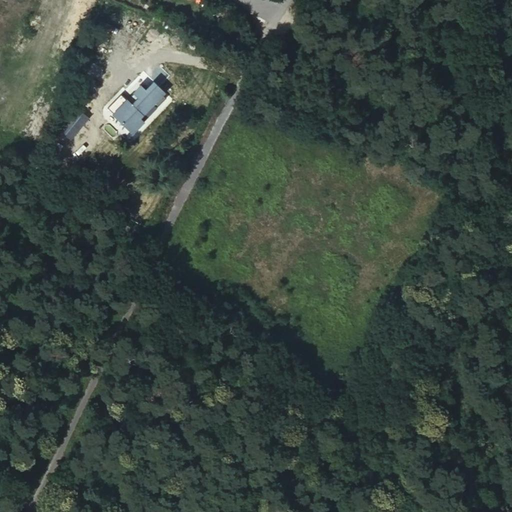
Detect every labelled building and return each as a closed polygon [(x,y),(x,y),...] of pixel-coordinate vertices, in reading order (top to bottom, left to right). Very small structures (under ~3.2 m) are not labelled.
[(75,45),(76,46),(95,0),(70,0),(49,51),(69,59),(75,45)] [(195,38),(202,41),(205,34),(198,31),(195,38)] [(41,79),(19,133),(37,140),(58,86),(41,79)] [(141,97),(132,90),(115,109),(133,125),(158,95),(149,86),(141,97)] [(77,134),(90,107),(75,100),(62,127),(77,134)]
